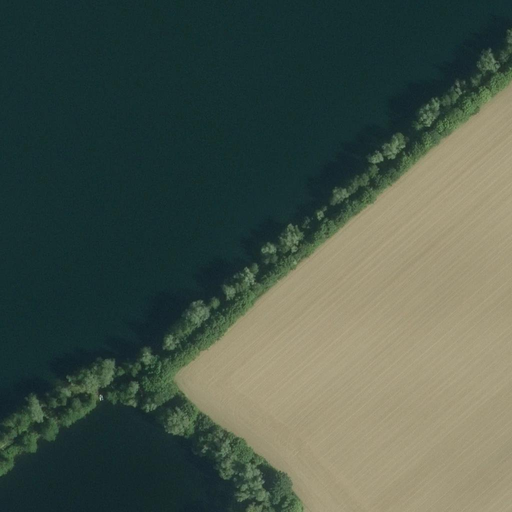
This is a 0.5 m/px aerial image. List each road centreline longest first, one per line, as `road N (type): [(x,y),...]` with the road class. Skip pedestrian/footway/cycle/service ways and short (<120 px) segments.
road 1 (track): [(511,62),(141,379)]
road 2 (track): [(0,452),(76,396),(141,379)]
